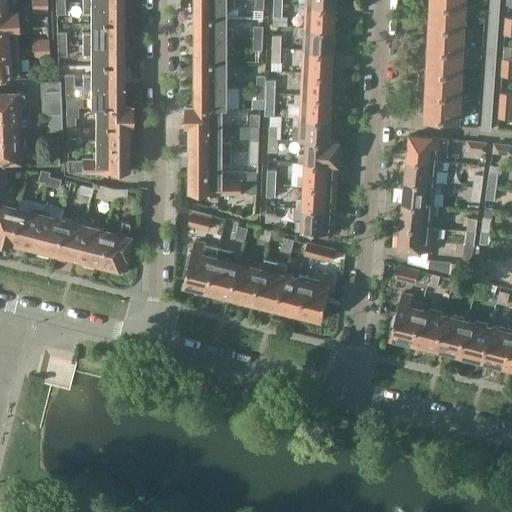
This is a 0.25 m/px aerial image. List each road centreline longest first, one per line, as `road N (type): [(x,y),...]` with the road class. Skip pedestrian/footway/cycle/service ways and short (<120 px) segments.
road 1 (residential): [(355,393),(381,0)]
road 2 (residential): [(158,0),(153,339)]
road 3 (residential): [(355,393),(153,339)]
road 4 (residential): [(511,433),(355,393)]
road 5 (residential): [(153,339),(0,302)]
